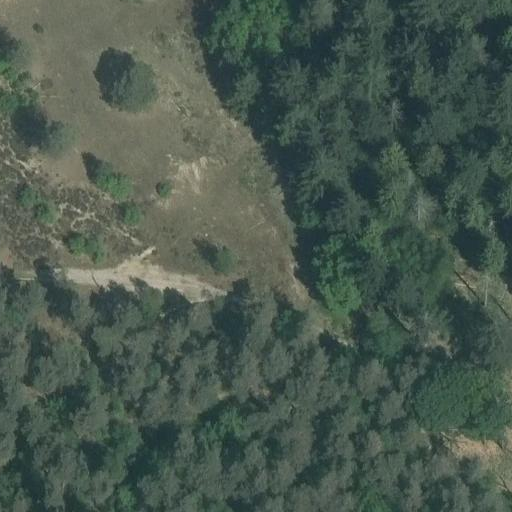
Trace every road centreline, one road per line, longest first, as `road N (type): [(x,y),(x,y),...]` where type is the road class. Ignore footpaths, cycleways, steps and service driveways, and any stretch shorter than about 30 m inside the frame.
road 1 (track): [(0,277),(126,279),(306,332),(429,386),(511,399)]
road 2 (track): [(308,0),(282,143),(350,317),(349,351),(289,394)]
